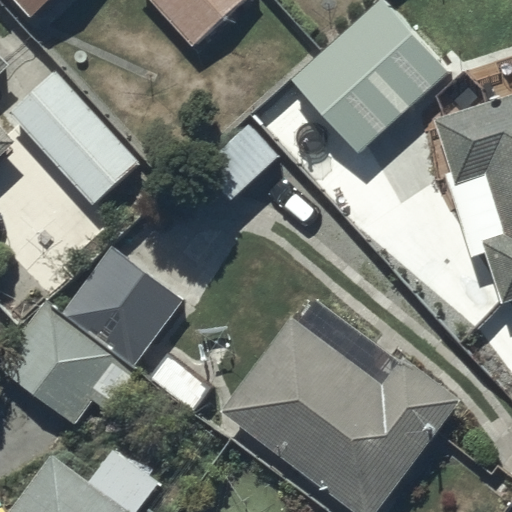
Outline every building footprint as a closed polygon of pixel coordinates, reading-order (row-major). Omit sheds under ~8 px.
[(24,0),(35,10),(45,0),(24,0)] [(236,0),(160,0),(196,38),(236,0)] [(511,0),(441,0),(473,35),(511,0)] [(0,150),(19,133),(0,112),(0,67),(11,58),(0,44),(0,150)] [(142,156),(58,65),(12,108),(96,199),(142,156)] [(511,88),(437,113),(453,166),(449,167),(475,250),(489,246),(506,298),(511,296),(511,88)] [(282,149),(253,116),(205,158),(233,191),(282,149)] [(186,292),(114,239),(63,307),(48,296),(0,361),(79,420),(99,393),(113,404),(142,365),(135,360),(186,292)] [(386,376),(294,308),(222,404),(366,511),(376,511),(464,394),(405,350),(386,376)] [(143,511),(138,508),(163,474),(117,441),(95,473),(55,445),(7,511),(143,511)]
